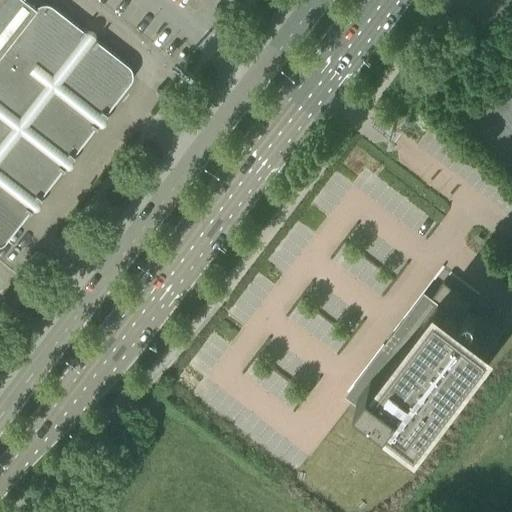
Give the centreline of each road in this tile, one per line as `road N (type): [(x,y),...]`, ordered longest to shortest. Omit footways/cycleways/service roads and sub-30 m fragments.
road 1 (secondary): [(0,483),(382,0)]
road 2 (secondary): [(321,0),(0,422)]
